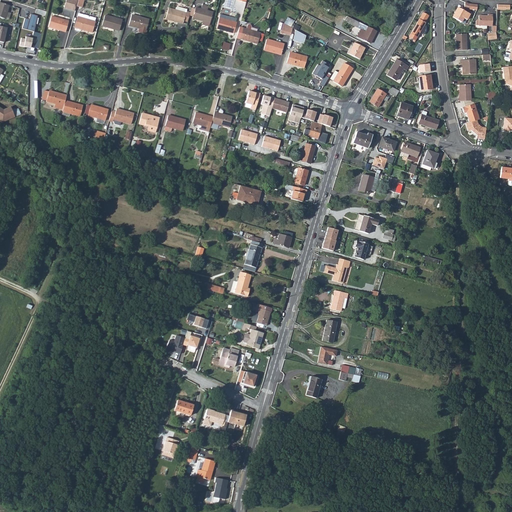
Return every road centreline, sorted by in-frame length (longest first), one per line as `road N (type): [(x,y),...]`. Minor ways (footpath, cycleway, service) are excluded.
road 1 (track): [(456,479),(463,332),(456,149)]
road 2 (residential): [(345,108),(177,63),(33,62)]
road 3 (tertiary): [(263,408),(348,117)]
road 4 (track): [(180,370),(0,279)]
road 5 (residential): [(456,149),(438,56),(438,0)]
road 6 (tertiary): [(354,105),(416,0)]
